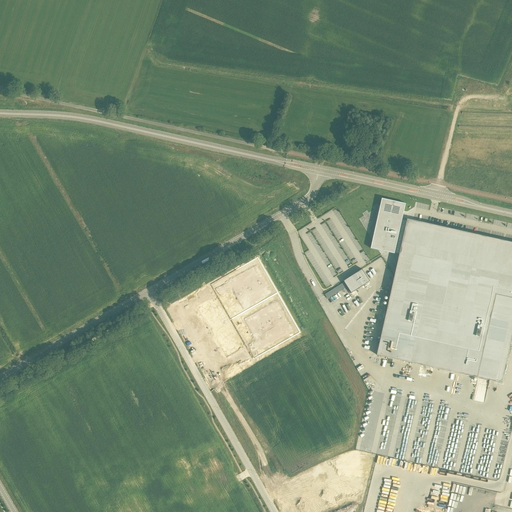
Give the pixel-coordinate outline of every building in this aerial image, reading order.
[(333,0),(328,16),(425,49),(442,0),(333,0)] [(380,206),(372,241),(370,248),(399,255),(377,355),(501,383),(511,335),(511,242),(407,219),(407,220),(402,219),(402,218),(402,215),(403,215),(403,214),(403,213),(403,211),(404,211),(405,203),(382,198),(380,206)] [(244,344),(252,359),(299,332),(257,257),(210,284),(217,297),(200,307),(226,354),(244,344)] [(370,281),(362,269),(344,281),(351,293),(370,281)] [(499,490),(496,505),(503,507),(504,503),(502,503),(505,492),(499,490)]
